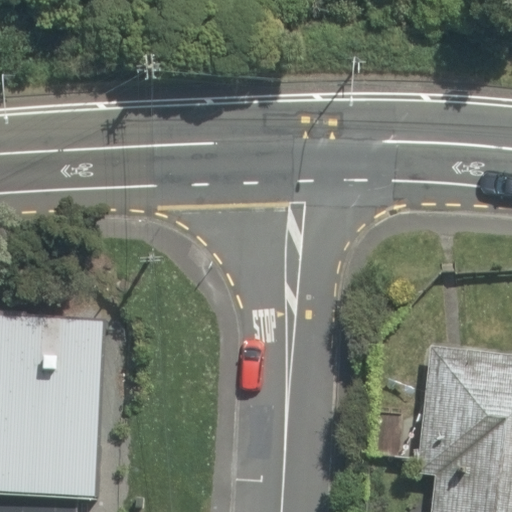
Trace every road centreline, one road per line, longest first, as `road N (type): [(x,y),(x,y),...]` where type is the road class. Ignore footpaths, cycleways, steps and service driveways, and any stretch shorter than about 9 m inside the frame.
road 1 (residential): [(293,141),(276,511)]
road 2 (secondary): [(293,141),(0,155)]
road 3 (secondary): [(511,147),(293,141)]
